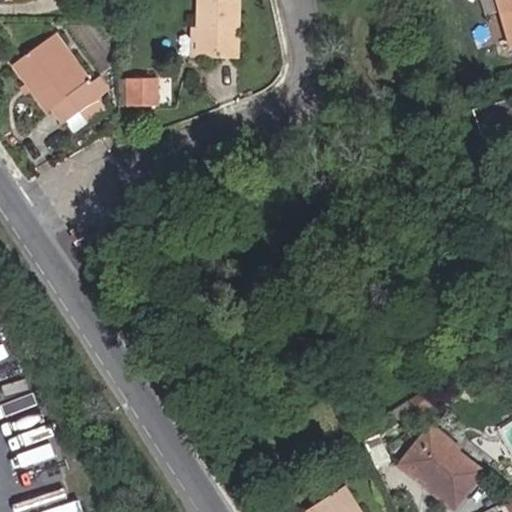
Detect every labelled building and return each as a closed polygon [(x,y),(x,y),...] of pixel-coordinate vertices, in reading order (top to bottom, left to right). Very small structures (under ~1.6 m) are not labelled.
[(200,0),(200,29),(199,57),(237,57),(239,0),(200,0)] [(511,46),(511,0),(495,0),(509,47),(511,46)] [(90,82),(57,35),(47,42),(80,89),(90,82)] [(90,82),(80,89),(47,42),(14,66),(48,113),(53,109),(64,124),(101,98),(90,82)] [(159,104),(158,77),(132,77),(132,104),(159,104)] [(130,127),(121,130),(114,132),(120,147),(135,142),(135,140),(130,127)] [(414,416),(429,407),(424,399),(409,408),(414,416)] [(461,448),(434,426),(430,430),(458,452),(461,448)] [(482,472),(458,452),(430,430),(403,464),(456,507),(482,472)] [(309,511),(360,511),(345,487),(309,511)]
